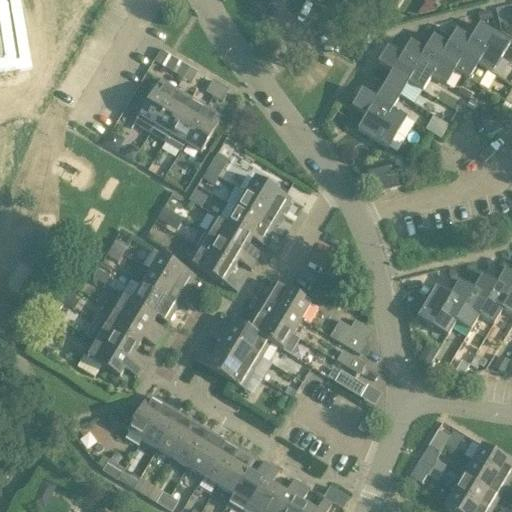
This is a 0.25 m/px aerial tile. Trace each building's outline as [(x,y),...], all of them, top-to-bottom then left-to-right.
[(0,0),(0,78),(3,78),(2,69),(21,66),(11,8),(10,0),(0,0)] [(477,14),(480,24),(491,21),(489,12),(477,14)] [(469,40),(469,41),(485,52),(476,67),(487,74),(490,76),(509,45),(478,26),(469,40)] [(478,88),(487,74),(476,67),(485,52),(469,41),(469,40),(455,31),(446,46),(445,47),(462,58),(453,72),(467,81),(478,88)] [(423,52),(422,53),(439,64),(430,79),(444,87),(453,72),(462,58),(445,47),(446,46),(432,37),(423,52)] [(399,57),(399,59),(416,69),(407,85),(421,93),(430,79),(439,64),(422,53),(423,52),(408,43),(399,57)] [(382,87),(399,98),(407,85),(416,69),(399,59),(399,57),(386,49),(376,66),(390,74),(382,87)] [(174,75),(181,80),(189,68),(181,63),(174,75)] [(190,85),(197,73),(189,68),(181,80),(190,85)] [(210,101),(211,100),(212,98),(219,86),(211,81),(204,93),(203,96),(210,101)] [(137,118),(153,128),(165,107),(175,91),(159,82),(137,118)] [(220,103),(223,99),(227,91),(219,86),(212,98),(220,103)] [(363,117),(364,116),(382,127),(391,111),(399,98),(382,87),(373,101),(359,92),(349,109),(363,117)] [(458,95),(464,99),(468,102),(472,96),(461,90),(458,95)] [(175,91),(165,107),(153,128),(148,136),(164,145),(188,104),(190,101),(175,91)] [(190,101),(188,104),(164,145),(180,155),(185,147),(183,146),(205,109),(190,101)] [(472,111),(475,106),(469,102),(466,107),(472,111)] [(499,113),(506,117),(509,112),(510,110),(503,106),(499,113)] [(221,119),(205,109),(183,146),(185,147),(199,156),(221,119)] [(364,116),(363,117),(355,131),(387,151),(405,120),(391,111),(382,127),(364,116)] [(125,155),(123,158),(132,163),(137,155),(133,153),(125,155)] [(228,161),(216,154),(205,172),(217,179),(228,161)] [(410,163),(401,157),(394,168),(404,173),(407,168),(410,163)] [(386,163),(365,168),(368,181),(389,176),(386,163)] [(212,187),(217,179),(205,172),(200,180),(212,187)] [(404,188),(400,174),(375,180),(379,194),(404,188)] [(244,195),(281,216),(290,201),(254,179),(244,195)] [(192,193),(188,202),(187,202),(199,209),(204,201),(192,193)] [(235,210),(271,232),(281,216),(244,195),(235,210)] [(227,206),(218,220),(251,241),(262,247),(271,232),(235,210),(234,211),(227,206)] [(156,221),(163,225),(169,214),(163,210),(161,212),(156,221)] [(205,234),(255,264),(260,256),(247,248),(251,241),(218,220),(215,218),(205,234)] [(196,249),(233,271),(237,263),(250,271),(255,264),(205,234),(196,249)] [(110,250),(121,257),(126,248),(115,241),(110,250)] [(233,271),(196,249),(186,265),(236,295),(242,286),(229,278),(233,271)] [(121,257),(110,250),(105,257),(117,264),(121,257)] [(148,273),(185,295),(195,278),(158,256),(148,273)] [(457,281),(455,270),(447,272),(450,283),(457,281)] [(104,287),(109,278),(97,271),(92,279),(104,287)] [(494,286),(495,287),(486,303),(501,312),(511,318),(511,298),(509,296),(511,290),(511,277),(503,271),(494,286)] [(139,288),(176,310),(185,295),(148,273),(139,288)] [(471,292),(472,292),(463,308),(478,317),(493,326),(501,312),(486,303),(495,287),(494,286),(479,278),(471,292)] [(264,300),(300,322),(309,306),(273,284),(264,300)] [(448,298),(449,298),(440,314),(455,323),(469,332),(478,317),(463,308),(472,292),(471,292),(457,284),(448,298)] [(130,303),(155,318),(167,325),(176,310),(139,288),(130,302),(130,303)] [(449,298),(448,298),(433,289),(415,319),(446,337),(455,323),(440,314),(449,298)] [(130,303),(130,302),(119,295),(109,312),(159,342),(164,333),(151,325),(155,318),(130,303)] [(73,311),(78,304),(67,297),(63,305),(73,311)] [(255,315),(291,337),(300,322),(264,300),(255,315)] [(100,327),(137,349),(142,341),(155,349),(159,342),(109,312),(100,327)] [(68,328),(73,320),(63,314),(58,322),(68,328)] [(246,330),(245,331),(270,345),(269,345),(281,353),(291,337),(255,315),(246,330)] [(211,330),(260,360),(269,345),(270,345),(245,331),(246,330),(233,323),(229,330),(215,322),(211,330)] [(346,349),(351,341),(354,337),(348,334),(351,330),(339,322),(329,339),(346,349)] [(137,349),(100,327),(91,342),(141,372),(146,363),(133,355),(137,349)] [(215,354),(251,376),(260,360),(211,330),(206,338),(220,346),(215,354)] [(354,337),(351,341),(346,349),(360,357),(367,345),(354,337)] [(94,379),(100,369),(118,380),(123,371),(136,379),(141,372),(91,342),(81,358),(83,358),(77,369),(94,379)] [(251,376),(215,354),(211,361),(197,353),(191,362),(242,391),(251,376)] [(365,366),(357,361),(342,353),(336,363),(359,377),(365,366)] [(469,367),(476,371),(478,367),(482,370),(486,363),(475,356),(469,367)] [(423,357),(416,367),(425,372),(431,362),(423,357)] [(500,375),(507,364),(498,359),(491,369),(500,375)] [(365,388),(356,382),(341,373),(335,384),(359,398),(365,388)] [(435,379),(428,375),(425,380),(432,384),(435,379)] [(141,443),(162,407),(147,398),(140,408),(125,433),(141,443)] [(156,452),(178,416),(162,407),(141,443),(156,452)] [(171,461),(193,425),(178,416),(156,452),(171,461)] [(186,470),(208,434),(193,425),(171,461),(186,470)] [(433,439),(445,447),(450,439),(438,432),(433,439)] [(202,479),(223,443),(208,434),(186,470),(202,479)] [(445,447),(433,439),(428,448),(440,455),(445,447)] [(217,488),(238,452),(223,443),(202,479),(217,488)] [(472,463),(507,484),(511,476),(511,465),(481,447),(472,463)] [(233,497),(247,473),(254,462),(238,452),(217,488),(233,497)] [(436,462),(424,455),(420,462),(431,469),(426,477),(436,483),(445,468),(436,462)] [(95,465),(99,467),(104,470),(102,473),(117,483),(125,471),(100,456),(95,465)] [(414,471),(426,478),(431,469),(420,462),(419,462),(414,471)] [(462,478),(498,500),(507,484),(472,463),(462,478)] [(230,511),(244,511),(270,469),(263,465),(255,478),(247,473),(233,497),(226,509),(230,511)] [(264,511),(277,491),(270,487),(278,474),(270,469),(244,511),(264,511)] [(426,478),(414,471),(410,478),(421,486),(426,478)] [(132,492),(139,480),(132,475),(124,487),(132,492)] [(490,511),(498,500),(462,478),(453,494),(482,511),(490,511)] [(139,480),(132,492),(141,497),(148,485),(139,480)] [(285,511),(301,487),(293,482),(285,495),(277,491),(264,511),(285,511)] [(306,511),(308,509),(301,505),(309,492),(301,487),(285,511),(306,511)] [(162,510),(170,498),(162,493),(155,505),(162,510)] [(482,511),(453,494),(443,510),(447,511),(482,511)] [(170,498),(162,510),(165,511),(172,511),(178,503),(170,498)] [(327,511),(331,506),(323,500),(315,511),(312,511),(308,509),(306,511),(327,511)]
